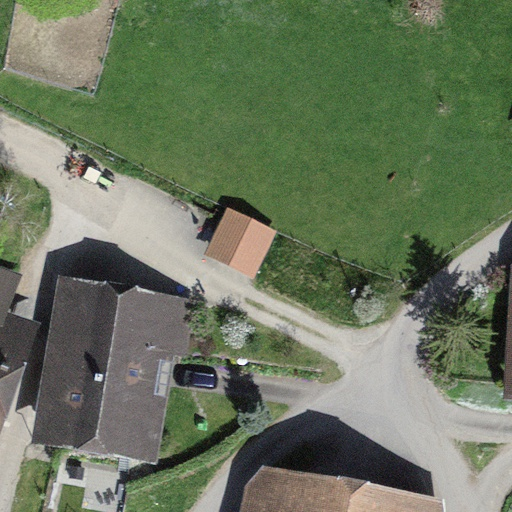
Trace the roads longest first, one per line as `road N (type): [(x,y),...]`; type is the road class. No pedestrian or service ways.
road 1 (residential): [(214,511),(248,468),(395,394)]
road 2 (residential): [(395,394),(403,325),(511,248)]
road 3 (residential): [(468,511),(395,394)]
